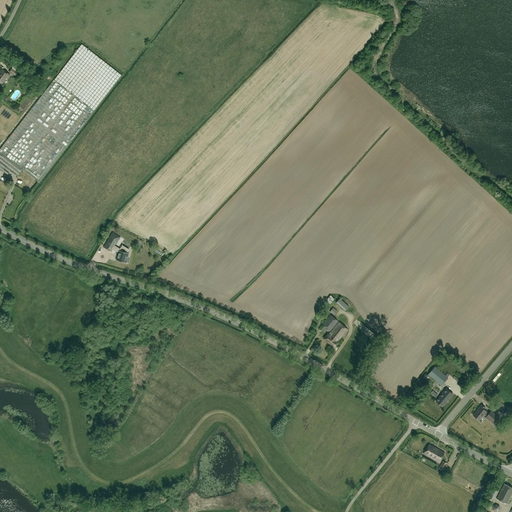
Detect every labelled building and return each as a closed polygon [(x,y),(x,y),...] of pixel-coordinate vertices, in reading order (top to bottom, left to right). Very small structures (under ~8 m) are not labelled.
[(39,182),(122,75),(81,44),(0,149),(0,168),(8,175),(9,173),(11,174),(16,177),(23,169),(39,182)] [(7,78),(10,75),(2,69),(0,71),(0,81),(2,83),(6,78),(7,78)] [(115,246),(120,237),(112,232),(103,247),(111,252),(113,249),(115,246)] [(118,252),(116,260),(124,262),(125,256),(128,257),(127,257),(128,253),(129,253),(128,253),(129,249),(122,245),(120,249),(115,246),(113,249),(118,252)] [(345,311),(349,308),(340,299),(336,303),(345,311)] [(330,331),(338,321),(331,315),(319,328),(322,331),(325,328),(330,331)] [(337,342),(348,330),(339,322),(328,335),(328,334),(324,339),(334,348),(338,343),(337,342)] [(449,375),(447,373),(445,375),(435,366),(428,374),(441,385),(449,375)] [(453,395),(452,393),(446,389),(435,402),(442,407),(453,395)] [(506,407),(499,401),(494,407),(501,413),(506,407)] [(499,418),(491,410),(488,413),(486,411),(484,409),(485,408),(482,405),(477,410),(473,415),(479,420),(484,414),(486,416),(485,417),(494,424),(499,418)] [(439,462),(444,453),(429,444),(424,454),(439,462)] [(506,504),(511,492),(511,487),(504,484),(496,499),(506,504)] [(495,487),(489,498),(493,500),(498,489),(495,487)]
